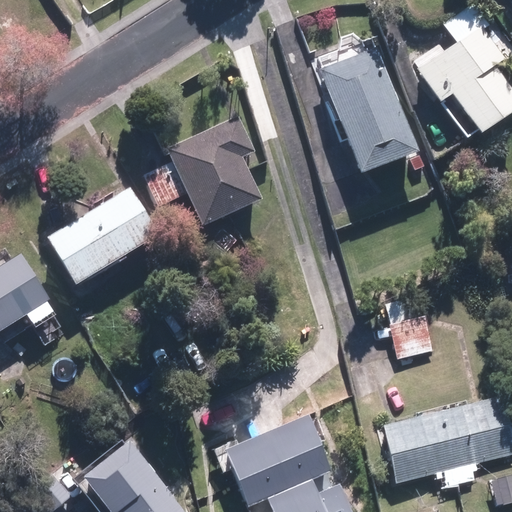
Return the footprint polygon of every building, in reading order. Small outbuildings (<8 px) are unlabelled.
[(487,23),(473,3),(444,24),(458,44),(483,26),(487,23)] [(435,46),(414,61),(442,101),(454,93),(483,133),(511,112),(511,85),(495,63),(505,56),(483,26),(458,44),(441,55),(435,46)] [(376,44),(321,68),(366,171),(421,147),(376,44)] [(257,151),(241,116),(171,146),(177,160),(145,174),(159,205),(191,191),(205,225),(265,198),(246,156),(257,151)] [(192,132),(185,117),(165,126),(171,140),(192,132)] [(80,282),(163,232),(135,186),(52,236),(80,282)] [(55,297),(26,251),(0,267),(0,333),(31,314),(38,326),(58,314),(50,300),(55,297)] [(417,318),(412,296),(387,302),(392,323),(417,318)] [(398,359),(434,351),(426,316),(417,318),(392,323),(390,324),(398,359)] [(481,461),(511,454),(511,428),(504,395),(384,423),(398,481),(433,473),(435,480),(442,479),(444,487),(477,480),(475,471),(482,469),(481,461)] [(337,468),(313,411),(230,447),(254,503),(270,496),(316,476),(337,468)] [(123,511),(188,511),(135,439),(86,475),(114,511),(119,511),(122,510),(123,511)] [(511,502),(511,473),(491,480),(499,506),(511,502)] [(270,511),(355,511),(343,481),(322,490),(316,476),(270,496),(276,510),(270,511)]
